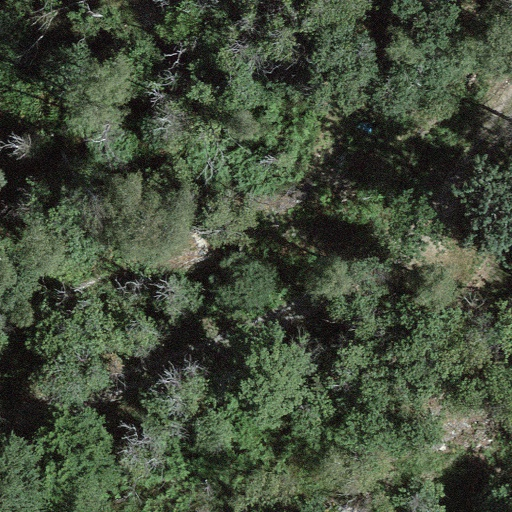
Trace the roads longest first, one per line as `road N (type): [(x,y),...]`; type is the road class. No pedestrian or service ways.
road 1 (track): [(383,263),(72,397),(0,420)]
road 2 (track): [(383,263),(511,94)]
